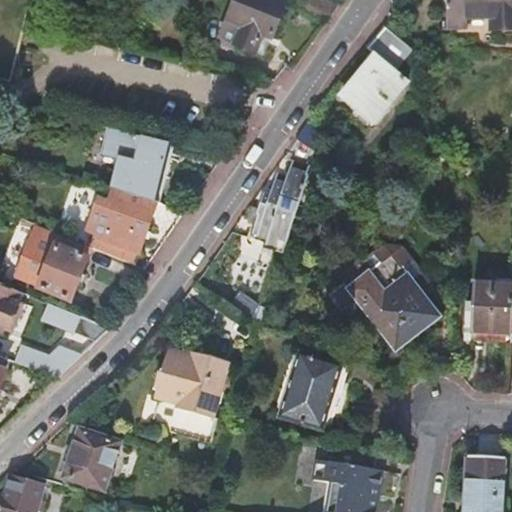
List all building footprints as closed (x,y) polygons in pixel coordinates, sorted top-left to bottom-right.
[(272,39),(286,4),(276,0),(235,0),(227,21),(242,27),(234,45),(254,53),(262,35),(272,39)] [(302,0),(300,8),(329,20),(339,6),(324,0),(302,0)] [(511,0),(446,0),(446,27),(467,27),(467,17),(492,17),(492,27),(511,26),(511,0)] [(400,67),(414,51),(392,32),(387,27),(369,49),(373,52),(374,51),(377,54),(367,66),(368,67),(335,105),(367,132),(405,87),(409,83),(406,80),(396,71),(400,67)] [(160,158),(165,143),(109,129),(103,154),(121,160),(113,191),(123,194),(154,205),(161,177),(160,176),(165,159),(160,158)] [(202,151),(207,134),(186,129),(179,147),(202,151)] [(265,245),(283,251),(291,228),(297,208),(302,194),(308,176),(289,170),(284,185),(275,182),(270,196),(265,194),(258,215),(259,216),(254,233),(258,234),(258,237),(267,240),(265,245)] [(156,206),(154,205),(123,194),(119,206),(106,244),(104,249),(100,247),(98,252),(135,266),(156,206)] [(106,244),(119,206),(108,202),(95,240),(106,244)] [(297,208),(291,228),(317,237),(323,218),(297,208)] [(91,249),(60,237),(38,288),(70,301),(91,249)] [(406,266),(394,275),(399,282),(395,285),(387,274),(381,264),(368,274),(357,261),(337,276),(344,284),(330,295),(329,295),(327,296),(348,323),(350,321),(349,321),(364,310),(395,351),(439,317),(417,289),(422,286),(406,266)] [(399,282),(394,275),(391,272),(387,274),(395,285),(399,282)] [(511,318),(511,277),(498,277),(498,284),(473,282),(472,300),(464,300),(462,331),(511,334),(511,318)] [(19,291),(0,283),(0,332),(2,333),(5,325),(10,327),(18,309),(12,307),(19,291)] [(110,328),(84,318),(78,334),(96,342),(110,330),(110,328)] [(511,334),(462,331),(461,340),(511,343),(511,334)] [(44,373),(57,378),(83,355),(69,349),(44,373)] [(229,364),(206,357),(203,366),(191,362),(192,360),(168,353),(155,397),(178,403),(170,428),(206,440),(229,364)] [(203,366),(206,357),(194,353),(192,360),(191,362),(203,366)] [(329,433),(349,370),(299,354),(280,417),(329,433)] [(0,371),(6,374),(10,361),(0,357),(0,371)] [(74,448),(70,460),(64,477),(105,491),(121,445),(80,431),(74,448)] [(66,458),(70,460),(74,448),(70,446),(66,458)] [(335,464),(337,449),(318,446),(317,454),(324,455),(324,459),(330,459),(329,463),(335,464)] [(375,469),(377,455),(337,449),(335,464),(329,463),(316,461),(314,480),(332,483),(327,511),(376,511),(378,503),(373,502),(375,489),(380,490),(383,470),(375,469)] [(502,511),(505,458),(469,455),(465,511),(502,511)] [(44,486),(11,477),(10,478),(4,500),(1,499),(0,502),(0,511),(36,511),(37,511),(39,511),(41,511),(44,503),(40,501),(44,486)]
